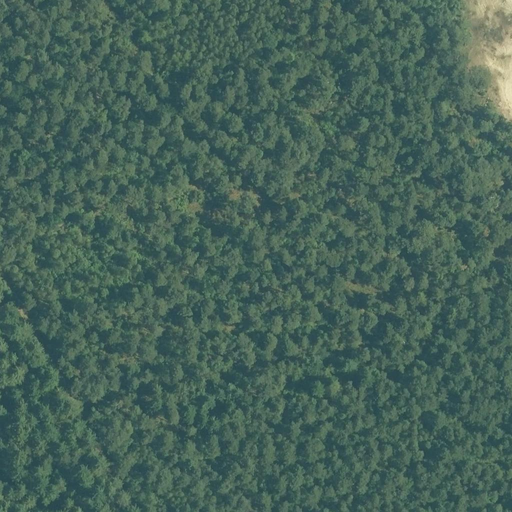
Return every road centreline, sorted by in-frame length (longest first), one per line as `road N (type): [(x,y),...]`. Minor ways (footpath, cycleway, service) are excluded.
road 1 (track): [(74,401),(251,371),(392,336),(511,291)]
road 2 (track): [(138,511),(0,267)]
road 3 (track): [(0,160),(156,89),(103,0)]
